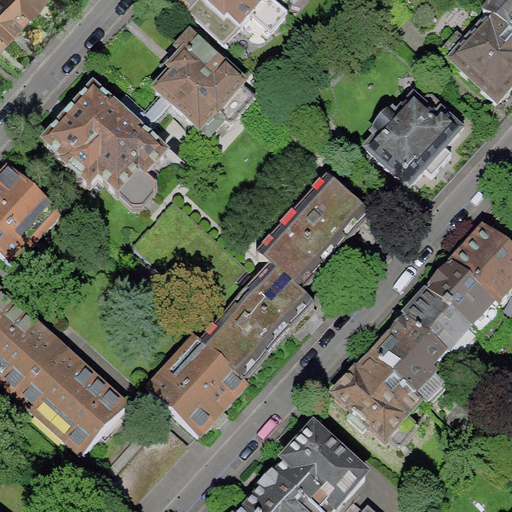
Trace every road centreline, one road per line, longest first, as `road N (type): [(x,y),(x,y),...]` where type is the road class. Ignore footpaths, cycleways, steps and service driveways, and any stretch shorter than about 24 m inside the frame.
road 1 (residential): [(511,145),(178,511)]
road 2 (residential): [(117,0),(0,129)]
